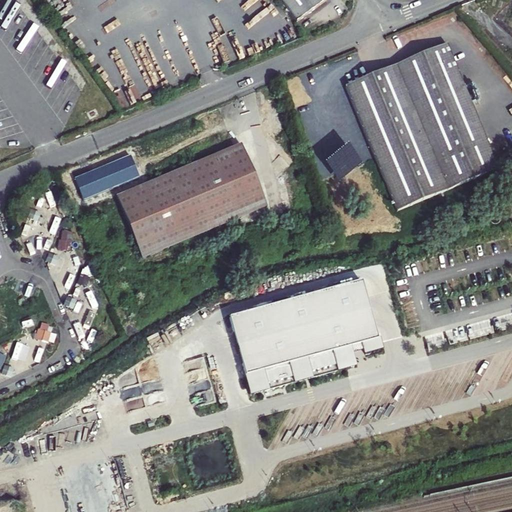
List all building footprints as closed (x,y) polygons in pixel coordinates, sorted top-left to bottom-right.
[(243,0),(229,0),(236,9),(245,3),(243,0)] [(317,0),(274,0),(289,20),(317,0)] [(492,170),(440,45),(338,87),(389,213),(492,170)] [(240,146),(115,198),(140,259),(266,207),(240,146)] [(36,213),(31,211),(28,219),(33,221),(36,213)] [(48,218),(44,231),(58,236),(62,222),(48,218)] [(71,251),(75,232),(64,230),(59,249),(71,251)] [(54,257),(49,255),(46,263),(51,265),(54,257)] [(361,283),(229,319),(251,397),(353,369),(350,356),(362,353),(363,360),(382,355),(379,341),(377,342),(361,283)] [(72,301),(67,299),(64,306),(69,308),(72,301)] [(49,332),(51,325),(43,322),(37,338),(55,344),(58,335),(49,332)] [(14,358),(27,362),(31,346),(18,343),(14,358)] [(9,369),(4,367),(1,375),(7,377),(9,369)]
